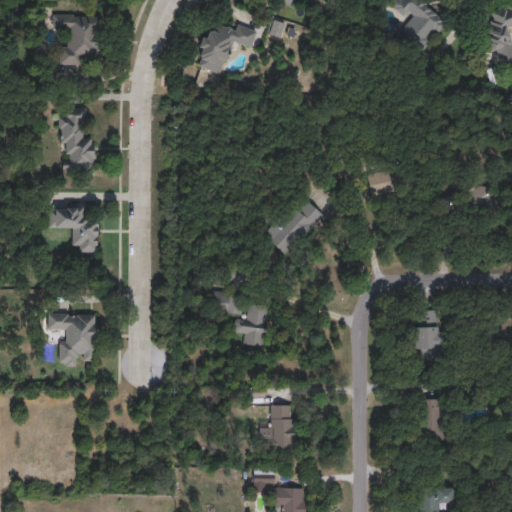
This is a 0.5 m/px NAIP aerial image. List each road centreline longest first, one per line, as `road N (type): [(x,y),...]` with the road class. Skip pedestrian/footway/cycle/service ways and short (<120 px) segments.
road 1 (residential): [(143,367),(143,128),(150,59),(170,0)]
road 2 (residential): [(511,279),(399,284),(370,299),(362,317),(362,511)]
